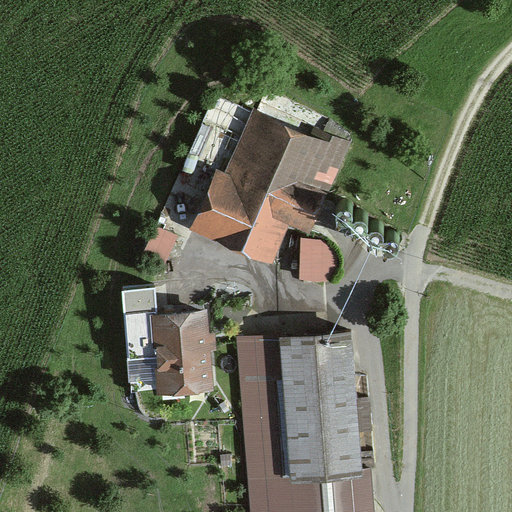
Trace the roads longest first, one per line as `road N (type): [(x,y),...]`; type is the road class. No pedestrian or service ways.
road 1 (track): [(511,59),(457,141),(415,275)]
road 2 (track): [(415,275),(410,511)]
